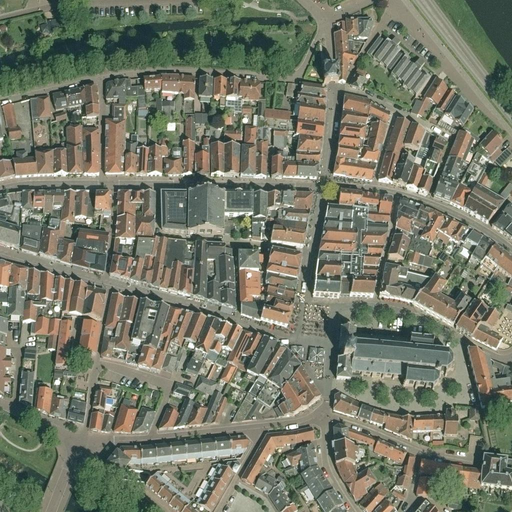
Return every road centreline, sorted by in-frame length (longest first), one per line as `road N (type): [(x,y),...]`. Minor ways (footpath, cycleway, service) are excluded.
road 1 (residential): [(237,322),(0,253)]
road 2 (residential): [(301,305),(398,311),(511,359)]
road 3 (residential): [(150,440),(168,386),(96,363),(82,441)]
road 4 (residential): [(101,80),(158,71),(295,80)]
road 5 (residential): [(0,19),(70,3),(187,0)]
road 6 (residential): [(324,185),(157,185)]
road 7 (secondary): [(511,116),(421,0)]
road 8 (residential): [(427,203),(451,139),(393,110)]
road 9 (residential): [(234,243),(156,237),(157,185)]
